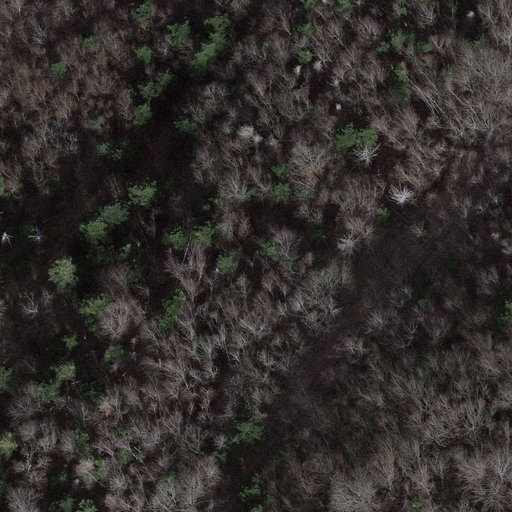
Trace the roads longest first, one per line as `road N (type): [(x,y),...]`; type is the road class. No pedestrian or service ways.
road 1 (track): [(511,139),(217,511)]
road 2 (track): [(0,316),(50,248),(277,0)]
